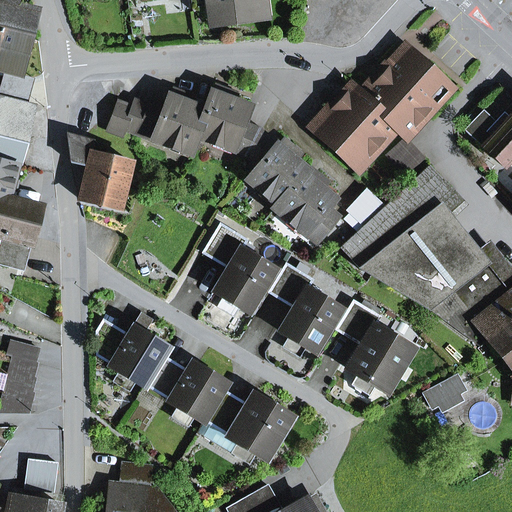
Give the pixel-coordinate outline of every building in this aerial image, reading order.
[(0,0),(0,30),(28,38),(34,12),(15,8),(17,0),(0,0)] [(191,0),(192,11),(207,9),(206,0),(191,0)] [(206,0),(207,9),(208,18),(231,15),(232,23),(256,20),(254,8),(259,0),(206,0)] [(256,20),(267,18),(264,0),(259,0),(254,8),(256,20)] [(210,26),(232,23),(231,15),(208,18),(210,26)] [(0,68),(19,73),(28,38),(0,30),(0,68)] [(360,94),(360,95),(397,129),(404,135),(418,120),(423,120),(452,89),(407,49),(377,82),(371,82),(360,94)] [(211,93),(219,96),(222,88),(214,85),(211,93)] [(0,135),(22,141),(32,106),(16,102),(18,91),(1,87),(0,90),(0,135)] [(230,150),(232,150),(242,123),(248,107),(232,101),(235,93),(222,88),(219,96),(211,93),(204,110),(205,110),(196,136),(197,136),(213,143),(218,141),(231,146),(230,150)] [(376,152),(397,129),(360,95),(360,94),(353,88),(314,131),(358,171),(376,152)] [(169,96),(177,99),(179,92),(172,89),(169,96)] [(196,136),(205,110),(204,110),(190,104),(193,97),(179,92),(177,99),(169,96),(165,105),(152,139),(171,146),(176,144),(189,150),(188,153),(190,154),(197,136),(196,136)] [(149,107),(139,135),(152,140),(152,139),(165,105),(151,100),(149,107)] [(139,135),(149,107),(135,101),(133,108),(125,129),(139,135)] [(125,129),(133,108),(118,102),(107,130),(122,136),(125,129)] [(464,130),(482,147),(504,167),(511,157),(511,103),(511,104),(495,122),(482,111),(464,130)] [(242,123),(232,150),(246,157),(261,132),(242,123)] [(258,167),(277,145),(261,132),(246,157),(258,167)] [(0,135),(0,160),(17,165),(22,141),(0,135)] [(90,152),(103,155),(105,147),(94,144),(95,142),(67,135),(70,162),(87,166),(90,152)] [(284,151),(290,145),(282,138),(277,145),(284,151)] [(386,157),(403,175),(423,157),(406,139),(386,157)] [(230,150),(231,146),(218,141),(213,143),(212,148),(228,154),(230,150)] [(188,153),(189,150),(176,144),(171,146),(169,151),(187,157),(188,153)] [(284,151),(277,145),(258,167),(247,180),(261,192),(266,192),(279,202),(307,170),(295,160),(300,154),(290,145),(284,151)] [(131,162),(103,155),(90,152),(87,166),(79,199),(119,209),(131,162)] [(0,198),(8,201),(8,198),(17,165),(0,160),(0,198)] [(364,272),(437,202),(451,189),(429,165),(385,208),(364,227),(350,214),(344,221),(358,233),(342,249),(364,272)] [(304,175),(310,180),(316,174),(309,168),(307,171),(304,175)] [(303,233),(315,244),(338,216),(327,207),(333,199),(321,189),(326,182),(316,174),(310,180),(304,175),(307,171),(307,170),(279,202),(273,209),(288,221),(293,221),(305,231),(303,233)] [(350,214),(364,227),(385,208),(365,190),(346,210),(350,214)] [(273,209),(279,202),(266,192),(261,192),(258,196),(273,209)] [(32,243),(41,207),(8,198),(8,201),(0,198),(0,265),(36,275),(44,246),(32,243)] [(437,202),(364,272),(432,313),(458,292),(455,288),(485,263),(475,251),(437,202)] [(303,233),(305,231),(293,221),(288,221),(285,225),(299,237),(303,233)] [(239,308),(248,313),(274,270),(240,249),(246,241),(220,225),(203,253),(228,267),(214,292),(222,297),(239,308)] [(485,263),(498,252),(488,240),(475,251),(485,263)] [(458,292),(432,313),(480,347),(487,341),(486,339),(511,318),(511,269),(498,252),(485,263),(455,288),(458,292)] [(305,347),(314,352),(340,310),(306,289),(311,281),(285,265),(269,293),(294,308),(279,332),(288,337),(305,347)] [(216,308),(233,318),(239,308),(222,297),(216,308)] [(375,386),(385,392),(411,349),(373,326),(378,318),(353,302),(336,330),(361,345),(347,369),(357,375),(375,386)] [(144,387),(145,385),(162,357),(167,348),(142,333),(150,320),(141,315),(128,336),(103,321),(97,332),(97,356),(111,364),(110,366),(118,372),(136,382),(144,387)] [(511,370),(511,318),(486,339),(487,341),(511,370)] [(281,348),(299,358),(305,347),(288,337),(281,348)] [(6,356),(11,357),(34,363),(38,349),(10,341),(6,356)] [(4,386),(31,393),(37,363),(34,363),(11,357),(4,386)] [(162,357),(145,385),(170,400),(168,402),(177,407),(194,417),(203,423),(204,420),(222,391),(226,384),(192,363),(187,372),(162,357)] [(112,382),(129,393),(136,382),(118,372),(112,382)] [(369,397),(375,386),(357,375),(350,386),(369,397)] [(456,378),(425,395),(432,407),(463,391),(456,378)] [(0,414),(28,415),(33,393),(31,393),(4,386),(0,401),(0,414)] [(253,394),(246,405),(222,391),(204,420),(205,421),(228,435),(227,437),(255,455),(265,461),(291,418),(253,394)] [(437,407),(441,414),(463,402),(460,395),(464,393),(463,391),(432,407),(433,409),(437,407)] [(170,418),(188,428),(194,417),(177,407),(170,418)] [(249,465),(255,455),(227,437),(228,435),(205,421),(197,434),(249,465)] [(24,489),(54,493),(57,463),(28,460),(24,489)] [(118,483),(149,487),(151,466),(121,463),(118,483)] [(106,501),(116,502),(118,483),(108,482),(106,501)] [(149,487),(118,483),(116,502),(106,501),(104,511),(174,511),(155,488),(149,487)] [(247,511),(282,511),(267,485),(241,500),(247,511)] [(311,508),(319,504),(314,494),(306,499),(311,508)] [(59,511),(61,504),(9,495),(5,511),(59,511)] [(282,511),(324,511),(319,504),(311,508),(306,499),(282,511)] [(247,511),(241,500),(226,509),(227,511),(247,511)]
